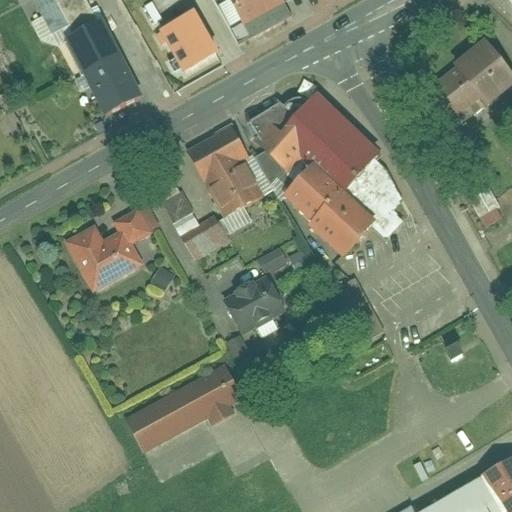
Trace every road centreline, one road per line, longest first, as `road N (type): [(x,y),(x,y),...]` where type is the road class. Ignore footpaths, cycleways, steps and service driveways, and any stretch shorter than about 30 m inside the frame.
road 1 (tertiary): [(0,225),(339,37)]
road 2 (tertiary): [(339,37),(511,347)]
